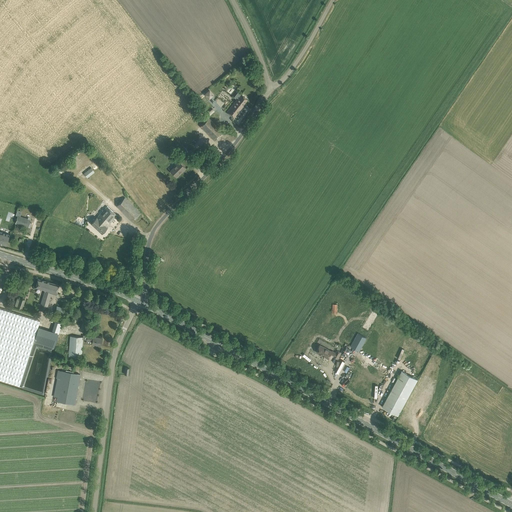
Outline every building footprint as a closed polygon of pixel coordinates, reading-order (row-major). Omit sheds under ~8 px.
[(211,89),(205,93),(209,99),(215,95),(211,89)] [(248,99),(244,96),(242,94),(238,99),(237,99),(227,112),(234,118),(243,106),(243,105),(248,99)] [(220,137),(224,133),(210,117),(201,125),(214,140),(217,138),(218,139),(220,137)] [(179,153),(183,156),(188,150),(184,147),(179,153)] [(186,168),(182,164),(179,161),(175,164),(177,165),(171,171),(177,177),(176,176),(181,170),(182,171),(186,168)] [(84,173),(87,178),(95,172),(91,168),(84,173)] [(108,198),(122,189),(109,169),(94,178),(108,198)] [(124,198),(116,206),(130,220),(131,220),(133,217),(135,219),(141,213),(125,197),(124,198)] [(117,215),(113,212),(107,206),(91,223),(102,233),(107,227),(106,227),(117,215)] [(16,223),(28,227),(30,219),(18,216),(16,223)] [(0,242),(6,245),(9,234),(0,231),(0,242)] [(36,287),(45,290),(41,304),(40,309),(46,311),(51,294),(52,294),(52,293),(56,294),(59,284),(38,278),(37,283),(36,287)] [(57,305),(55,312),(65,315),(67,308),(57,305)] [(0,379),(19,386),(40,320),(0,307),(0,379)] [(362,328),(369,331),(379,314),(372,310),(362,328)] [(35,338),(63,347),(66,337),(59,334),(58,336),(48,333),(48,335),(37,331),(35,338)] [(352,346),(360,351),(367,338),(359,333),(352,346)] [(82,337),(70,336),(68,357),(81,358),(83,339),(87,340),(93,341),(92,344),(101,345),(102,338),(93,337),(83,335),(82,337)] [(410,336),(403,346),(410,352),(413,347),(416,349),(420,342),(410,336)] [(428,344),(425,351),(430,353),(433,347),(428,344)] [(316,352),(329,359),(331,354),(334,355),(334,356),(338,358),(341,352),(337,350),(336,353),(333,351),(332,352),(320,345),(316,352)] [(80,374),(75,373),(62,371),(58,370),(56,378),(60,379),(56,401),(74,404),(80,374)] [(382,407),(398,415),(418,379),(402,370),(382,407)] [(367,391),(364,398),(373,402),(376,395),(367,391)]
